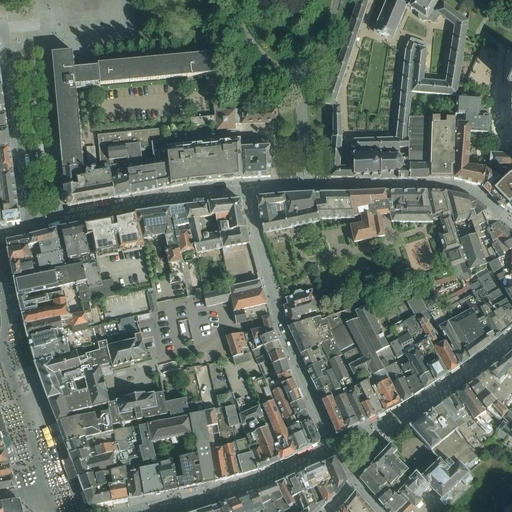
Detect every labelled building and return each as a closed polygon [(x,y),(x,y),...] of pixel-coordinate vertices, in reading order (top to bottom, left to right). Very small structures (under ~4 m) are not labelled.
[(364,15),(368,1),(364,0),(357,0),(354,12),(364,15)] [(402,16),(404,10),(405,11),(405,9),(407,4),(402,2),(402,0),(382,0),(386,1),(385,2),(386,2),(383,8),(382,9),(383,10),(380,16),(380,15),(379,16),(380,17),(377,23),(376,23),(376,24),(377,24),(374,30),(374,29),(373,31),(374,31),(373,31),(377,33),(379,34),(379,35),(385,38),(386,37),(387,38),(388,37),(392,39),(393,38),(393,39),(393,38),(393,37),(395,32),(396,32),(396,31),(398,25),(399,25),(399,24),(399,23),(401,17),(402,18),(402,16)] [(434,7),(438,1),(436,0),(412,0),(408,7),(419,14),(418,16),(419,19),(422,22),(426,21),(426,20),(429,22),(429,21),(434,24),(440,15),(436,12),(438,10),(434,7)] [(468,22),(443,3),(438,10),(436,12),(440,15),(454,26),(467,28),(468,22)] [(359,30),(364,15),(354,12),(349,27),(359,30)] [(465,42),(466,32),(467,28),(454,26),(452,40),(465,42)] [(354,44),(359,30),(349,27),(344,41),(354,44)] [(426,44),(424,43),(411,38),(410,39),(408,43),(408,44),(417,47),(426,50),(426,49),(425,49),(426,44)] [(463,55),(465,42),(452,40),(450,53),(463,55)] [(511,51),(508,48),(507,50),(485,40),(464,87),(491,99),(491,148),(511,151),(511,51)] [(350,58),(354,44),(344,41),(340,55),(350,58)] [(414,59),(417,47),(408,44),(405,52),(404,58),(414,59)] [(424,67),(426,50),(417,47),(414,59),(414,66),(424,67)] [(65,52),(52,53),(62,169),(84,167),(84,166),(83,166),(76,86),(99,84),(100,85),(219,74),(217,53),(216,53),(204,54),(197,55),(98,64),(98,66),(94,67),(79,68),(74,68),(73,52),(73,51),(65,52)] [(460,69),(463,55),(450,53),(448,67),(460,69)] [(345,73),(350,58),(340,55),(335,70),(345,73)] [(413,74),(414,66),(414,59),(404,58),(403,73),(413,74)] [(423,80),(424,67),(414,66),(413,74),(412,89),(411,92),(419,93),(420,81),(423,80)] [(458,82),(460,69),(448,67),(446,80),(458,82)] [(340,88),(345,73),(335,70),(330,85),(340,88)] [(412,89),(413,74),(403,73),(401,87),(412,89)] [(433,94),(434,82),(423,80),(420,81),(419,93),(433,94)] [(456,96),(458,82),(446,80),(445,83),(448,83),(447,95),(456,96)] [(447,95),(448,83),(445,83),(434,82),(433,94),(447,95)] [(334,106),(340,88),(330,85),(325,98),(324,104),(332,106),(334,106)] [(410,104),(411,92),(412,89),(401,87),(400,102),(410,104)] [(215,92),(212,93),(213,102),(213,103),(214,111),(224,110),(224,108),(223,92),(221,92),(216,92),(215,92)] [(479,113),(480,97),(456,96),(455,115),(466,116),(479,117),(479,116),(484,116),(484,114),(479,113)] [(409,118),(410,104),(400,102),(398,117),(409,118)] [(333,116),(332,138),(341,138),(340,116),(340,106),(334,106),(333,106),(333,116)] [(224,112),(215,112),(216,130),(235,129),(234,124),(241,124),(278,122),(276,108),(252,109),(242,109),(224,110),(224,112)] [(454,145),(455,118),(451,118),(451,114),(432,114),(432,118),(430,179),(452,178),(454,145)] [(488,133),(489,120),(489,114),(484,114),(484,116),(479,116),(479,117),(466,116),(465,125),(469,125),(468,132),(488,133)] [(465,125),(466,116),(455,115),(455,118),(454,145),(468,146),(468,132),(469,125),(465,125)] [(191,118),(191,125),(191,126),(215,124),(215,116),(191,118)] [(407,132),(409,118),(398,117),(397,131),(407,132)] [(430,179),(432,118),(409,118),(407,132),(408,148),(408,154),(409,179),(430,179)] [(181,127),(191,126),(191,125),(172,127),(171,127),(163,128),(164,128),(97,135),(100,166),(109,166),(109,160),(107,147),(125,145),(164,141),(164,129),(181,128),(181,127)] [(0,148),(10,147),(7,130),(0,131),(0,148)] [(408,148),(407,132),(397,131),(396,139),(389,139),(389,155),(398,155),(400,154),(399,148),(408,148)] [(341,138),(332,138),(331,137),(331,159),(340,159),(341,138)] [(389,155),(389,139),(370,140),(370,150),(369,150),(369,152),(371,152),(371,154),(379,154),(379,155),(389,155)] [(269,149),(268,148),(269,148),(269,140),(240,141),(240,149),(241,149),(242,179),(255,178),(255,179),(262,178),(270,177),(269,160),(270,160),(269,149)] [(370,150),(370,140),(351,141),(351,150),(353,150),(353,154),(371,154),(371,152),(369,152),(369,150),(370,150)] [(164,141),(125,145),(127,158),(131,195),(171,188),(166,149),(165,149),(165,141),(165,142),(164,141)] [(240,149),(240,141),(217,143),(220,181),(242,179),(241,149),(240,149)] [(220,181),(217,143),(183,147),(184,165),(185,165),(187,185),(190,184),(201,183),(220,181)] [(110,166),(110,175),(115,198),(131,195),(127,158),(125,145),(107,147),(109,160),(109,166),(110,166)] [(452,178),(465,183),(471,184),(476,186),(482,188),(484,169),(478,168),(476,168),(473,167),(472,167),(471,167),(472,161),(467,161),(468,146),(454,145),(452,178)] [(10,147),(0,148),(0,176),(14,175),(10,147)] [(94,147),(87,148),(89,163),(95,162),(94,147)] [(184,165),(183,147),(166,149),(171,188),(187,185),(185,165),(184,165)] [(511,154),(490,153),(490,164),(511,164),(511,154)] [(403,159),(402,158),(398,155),(389,155),(379,155),(379,154),(371,154),(353,154),(351,154),(350,155),(350,157),(351,159),(352,159),(353,167),(346,167),(347,168),(348,168),(348,177),(347,177),(354,177),(355,177),(355,179),(378,179),(398,179),(399,170),(403,167),(405,167),(405,166),(403,166),(403,160),(405,159),(404,158),(403,159)] [(409,179),(408,154),(400,154),(398,155),(402,158),(403,159),(404,158),(405,159),(403,160),(403,166),(405,166),(405,167),(403,167),(399,170),(398,179),(409,179)] [(348,177),(348,168),(347,168),(346,167),(345,167),(339,167),(340,159),(331,159),(330,175),(330,177),(341,178),(344,178),(347,177),(348,177)] [(491,192),(508,176),(504,179),(502,178),(500,179),(496,176),(489,173),(492,168),(485,165),(484,169),(482,188),(488,194),(491,192)] [(110,166),(109,166),(100,166),(90,167),(91,172),(86,173),(86,178),(77,180),(78,187),(64,188),(65,204),(65,205),(66,205),(66,206),(67,206),(68,207),(69,207),(115,198),(110,175),(110,166)] [(84,167),(62,169),(63,175),(63,177),(64,188),(78,187),(77,180),(86,178),(86,173),(85,167),(84,167)] [(491,192),(488,194),(489,195),(498,205),(511,214),(511,173),(511,174),(508,176),(491,192)] [(19,210),(15,180),(14,175),(0,176),(0,201),(1,208),(0,208),(0,213),(19,210)] [(391,222),(433,223),(432,220),(433,220),(429,198),(428,197),(428,193),(427,192),(428,192),(428,191),(383,192),(387,205),(388,205),(390,215),(391,222)] [(455,224),(445,192),(434,192),(431,191),(428,191),(428,192),(427,192),(428,193),(428,197),(429,198),(433,220),(437,219),(440,218),(440,221),(442,226),(439,227),(439,228),(437,233),(438,237),(437,238),(438,243),(439,243),(440,244),(441,245),(440,246),(441,251),(443,252),(444,253),(443,254),(442,255),(444,259),(444,258),(446,260),(446,261),(445,262),(447,267),(449,268),(452,267),(458,265),(467,262),(460,240),(455,224)] [(382,224),(381,216),(386,215),(390,215),(388,205),(387,205),(383,192),(380,192),(376,193),(348,193),(349,219),(354,219),(354,217),(360,216),(362,224),(350,226),(352,235),(354,243),(385,237),(382,224)] [(469,197),(445,192),(455,224),(467,220),(468,222),(471,221),(476,235),(460,240),(467,262),(470,270),(473,269),(488,264),(488,265),(492,263),(487,250),(485,246),(482,239),(481,234),(479,226),(486,223),(482,213),(486,210),(477,201),(469,197)] [(349,219),(348,193),(320,194),(313,194),(319,219),(334,219),(349,219)] [(319,219),(313,194),(284,196),(287,229),(293,227),(297,227),(312,223),(319,222),(319,219)] [(287,229),(284,196),(284,195),(257,198),(263,234),(277,231),(287,229)] [(249,244),(246,231),(241,201),(208,204),(210,217),(215,217),(219,234),(222,249),(223,254),(227,253),(226,248),(249,244)] [(219,234),(216,234),(208,235),(204,218),(210,217),(208,204),(183,207),(189,225),(190,232),(196,254),(222,249),(219,234)] [(170,209),(169,209),(179,254),(191,251),(193,261),(198,260),(196,254),(190,232),(189,225),(183,207),(170,209)] [(169,209),(135,213),(137,225),(139,225),(142,239),(151,239),(165,237),(167,249),(166,250),(171,274),(168,275),(170,285),(184,282),(179,254),(169,209)] [(19,210),(0,213),(1,224),(2,224),(16,222),(20,222),(19,210)] [(487,231),(500,221),(486,210),(482,213),(486,223),(479,226),(481,234),(487,231)] [(142,250),(141,247),(144,247),(142,239),(139,225),(137,225),(135,213),(115,218),(82,224),(86,237),(90,236),(94,254),(95,255),(102,254),(102,257),(114,255),(114,253),(125,251),(126,253),(142,250)] [(487,231),(481,234),(482,239),(486,237),(490,235),(505,226),(500,221),(487,231)] [(96,263),(95,255),(94,254),(90,236),(86,237),(82,224),(61,228),(68,259),(70,268),(96,263)] [(488,241),(484,243),(485,246),(487,245),(492,244),(493,244),(497,240),(510,230),(505,226),(490,235),(491,241),(488,241)] [(61,252),(56,229),(28,237),(30,246),(33,246),(38,244),(41,256),(61,252)] [(502,246),(511,239),(511,231),(510,230),(497,240),(499,240),(502,246)] [(30,246),(28,237),(6,241),(8,250),(27,246),(30,246)] [(511,250),(511,249),(511,239),(502,246),(499,240),(491,246),(492,247),(488,250),(487,250),(492,263),(500,259),(499,259),(504,256),(503,254),(511,251),(511,250)] [(36,258),(33,246),(30,246),(27,246),(8,250),(10,263),(37,258),(37,257),(36,258)] [(511,266),(511,249),(511,250),(511,251),(503,254),(504,256),(499,259),(500,259),(492,263),(488,265),(492,271),(493,274),(500,269),(502,268),(511,266)] [(65,269),(61,252),(41,256),(37,257),(37,258),(10,263),(14,279),(65,269)] [(470,270),(467,262),(458,265),(465,279),(471,277),(471,272),(470,270)] [(100,282),(99,277),(96,263),(70,268),(65,269),(14,279),(17,297),(30,295),(42,292),(62,288),(77,284),(87,282),(88,289),(101,286),(100,282)] [(458,265),(452,267),(455,277),(455,276),(461,281),(465,279),(458,265)] [(511,275),(511,266),(502,268),(500,269),(503,274),(506,277),(509,276),(511,276),(511,275)] [(511,284),(511,282),(509,276),(506,277),(503,274),(500,269),(493,274),(502,291),(504,290),(511,304),(511,284)] [(511,310),(501,292),(502,291),(493,274),(492,271),(478,279),(480,281),(469,286),(471,289),(473,294),(472,294),(473,294),(479,307),(485,317),(484,318),(496,339),(511,325),(511,310)] [(115,297),(112,280),(100,282),(101,286),(88,289),(90,301),(107,298),(115,297)] [(231,297),(262,290),(259,280),(229,287),(229,289),(231,297)] [(88,289),(87,282),(77,284),(80,303),(90,301),(88,289)] [(155,288),(148,290),(152,310),(159,308),(155,288)] [(232,301),(231,297),(229,289),(203,295),(206,307),(232,301)] [(266,304),(262,290),(231,297),(232,301),(234,312),(243,310),(266,304)] [(318,310),(312,291),(303,294),(303,293),(300,291),(295,292),(294,296),(285,299),(287,305),(283,306),(286,320),(287,323),(288,327),(300,322),(302,322),(301,319),(300,316),(318,310)] [(53,301),(65,298),(64,293),(62,292),(31,299),(30,295),(17,297),(22,315),(45,310),(44,308),(45,307),(44,304),(53,301)] [(479,307),(473,294),(442,312),(447,323),(470,359),(490,344),(496,339),(484,318),(485,317),(479,307)] [(412,318),(403,323),(435,382),(447,375),(443,368),(444,368),(440,359),(439,359),(417,320),(429,315),(427,310),(422,302),(419,297),(407,303),(415,317),(412,318)] [(69,316),(65,298),(53,301),(54,308),(45,310),(22,315),(25,326),(70,317),(69,316)] [(434,298),(422,302),(427,310),(429,315),(430,315),(441,310),(440,308),(434,298)] [(406,376),(391,346),(388,347),(383,338),(383,335),(377,323),(377,324),(365,300),(346,307),(347,310),(353,308),(357,318),(362,329),(384,370),(388,377),(389,376),(398,393),(402,403),(414,396),(404,377),(406,376)] [(57,331),(87,324),(88,324),(88,325),(91,325),(94,324),(91,309),(89,303),(81,304),(83,311),(78,312),(79,314),(73,315),(69,316),(70,317),(25,326),(28,339),(57,331)] [(270,316),(266,304),(243,310),(246,322),(261,318),(269,316),(270,318),(270,316)] [(300,322),(288,327),(294,341),(328,324),(332,332),(330,333),(339,352),(356,343),(346,324),(357,318),(353,308),(347,310),(325,318),(321,319),(321,318),(320,316),(302,322),(300,322)] [(246,322),(243,310),(234,312),(233,312),(236,324),(246,322)] [(470,359),(447,323),(442,312),(441,310),(430,315),(432,318),(437,328),(438,327),(445,339),(447,338),(451,345),(449,346),(461,365),(469,359),(470,359)] [(459,366),(445,342),(436,347),(434,343),(437,341),(426,321),(432,318),(430,315),(429,315),(417,320),(439,359),(440,359),(444,368),(443,368),(447,375),(459,366)] [(254,341),(274,333),(272,325),(271,321),(270,318),(269,316),(261,318),(263,323),(264,328),(251,331),(243,333),(246,344),(249,343),(254,341)] [(127,325),(136,323),(135,317),(126,319),(127,325)] [(398,393),(389,376),(388,377),(384,370),(362,329),(357,318),(346,324),(356,343),(358,348),(343,355),(353,376),(364,371),(368,380),(384,412),(395,407),(402,403),(398,393)] [(435,382),(403,323),(402,322),(392,327),(398,340),(423,387),(424,389),(435,382)] [(87,324),(57,331),(60,341),(31,349),(32,353),(36,364),(70,354),(69,350),(81,347),(82,351),(84,350),(96,347),(91,328),(88,328),(88,326),(87,324)] [(341,356),(330,333),(332,332),(328,324),(294,341),(301,354),(321,344),(326,355),(329,361),(339,357),(341,356)] [(124,331),(125,338),(133,336),(131,329),(124,331)] [(60,341),(57,331),(28,339),(31,349),(60,341)] [(247,348),(246,344),(243,333),(238,334),(226,337),(233,358),(233,359),(243,355),(242,349),(247,348)] [(254,341),(249,343),(251,349),(252,351),(257,349),(263,347),(278,341),(274,333),(254,341)] [(116,402),(115,403),(115,402),(112,402),(109,403),(100,367),(111,364),(112,368),(142,360),(141,357),(146,355),(145,350),(141,335),(135,336),(135,340),(108,347),(106,342),(98,344),(99,351),(85,355),(84,350),(82,351),(77,352),(70,354),(36,364),(35,364),(56,419),(57,422),(71,419),(70,416),(70,414),(92,408),(108,404),(108,407),(109,410),(117,409),(116,402)] [(423,387),(398,340),(390,344),(391,346),(406,376),(404,377),(414,396),(424,389),(423,387)] [(278,341),(263,347),(268,356),(282,350),(278,341)] [(326,355),(321,344),(301,354),(307,369),(317,364),(316,361),(320,359),(326,355)] [(257,349),(252,351),(254,358),(256,357),(260,356),(258,351),(257,349)] [(285,359),(282,350),(268,356),(269,359),(272,365),(285,359)] [(243,355),(233,359),(235,366),(250,361),(248,354),(243,355)] [(340,384),(329,361),(326,355),(320,359),(325,370),(321,372),(323,378),(313,382),(318,392),(327,388),(326,385),(336,382),(338,385),(340,384)] [(357,386),(360,385),(356,376),(350,379),(339,357),(329,361),(340,384),(358,425),(375,417),(366,399),(364,400),(357,386)] [(290,371),(285,359),(272,365),(277,376),(290,371)] [(325,370),(320,359),(316,361),(317,364),(307,369),(313,382),(323,378),(321,372),(325,370)] [(476,378),(475,380),(489,395),(502,406),(508,411),(509,412),(511,408),(511,367),(504,360),(499,363),(476,378)] [(293,379),(290,371),(277,376),(278,379),(281,385),(293,379)] [(286,430),(264,380),(263,377),(250,383),(259,406),(261,411),(262,413),(261,413),(265,422),(267,427),(269,432),(276,450),(275,450),(279,462),(296,453),(286,430)] [(300,425),(295,415),(290,405),(286,395),(281,385),(278,379),(271,382),(269,378),(264,380),(286,430),(296,453),(311,446),(301,424),(300,425)] [(297,390),(293,379),(281,385),(286,395),(297,390)] [(384,412),(368,380),(360,385),(357,386),(364,400),(366,399),(375,417),(384,412)] [(475,380),(467,386),(487,410),(502,423),(504,420),(510,413),(509,412),(508,411),(502,406),(489,395),(475,380)] [(0,383),(0,390),(2,395),(11,391),(7,381),(0,383)] [(331,396),(332,396),(347,430),(358,425),(340,384),(338,385),(336,382),(326,385),(327,388),(331,396)] [(32,385),(35,401),(44,400),(42,384),(32,385)] [(490,419),(485,412),(466,387),(455,394),(468,415),(470,414),(482,430),(481,430),(485,436),(490,439),(495,434),(489,427),(490,426),(487,421),(490,419)] [(331,396),(327,388),(318,392),(322,401),(332,396),(331,396)] [(301,400),(297,390),(286,395),(290,405),(301,400)] [(117,409),(109,410),(111,421),(112,425),(113,431),(117,430),(116,425),(167,414),(165,403),(163,392),(159,393),(154,394),(154,393),(145,395),(144,393),(137,394),(132,395),(125,397),(125,399),(116,401),(116,402),(115,402),(115,403),(116,402),(117,409)] [(233,445),(232,445),(229,431),(230,431),(225,408),(237,405),(235,401),(233,393),(216,397),(218,409),(214,410),(217,425),(222,448),(229,479),(241,476),(240,475),(233,445)] [(468,415),(455,394),(448,399),(474,437),(477,442),(479,441),(485,436),(481,430),(482,430),(470,414),(468,415)] [(347,430),(332,396),(322,401),(336,435),(347,430)] [(265,422),(261,413),(262,413),(261,411),(259,406),(244,413),(242,406),(244,405),(242,398),(235,401),(237,405),(242,425),(242,426),(245,436),(247,440),(257,470),(279,462),(275,450),(276,450),(269,432),(267,427),(265,422)] [(189,416),(187,404),(186,399),(165,403),(167,414),(169,421),(189,417),(190,417),(189,416)] [(210,450),(207,427),(204,413),(201,399),(199,399),(199,402),(187,404),(189,416),(190,417),(189,417),(192,434),(193,434),(195,435),(197,452),(202,484),(215,482),(210,450)] [(474,437),(448,399),(441,404),(467,444),(477,453),(484,445),(479,441),(477,442),(474,437)] [(306,410),(301,400),(290,405),(295,415),(306,410)] [(467,444),(441,404),(409,427),(439,460),(447,468),(463,455),(469,462),(478,454),(477,453),(467,444)] [(237,405),(225,408),(230,431),(229,431),(232,445),(233,445),(240,475),(242,475),(257,471),(257,470),(247,440),(245,436),(242,426),(242,425),(237,405)] [(58,423),(53,425),(57,435),(61,433),(97,424),(111,421),(109,410),(101,412),(95,414),(71,419),(57,422),(58,423)] [(217,425),(214,410),(205,413),(204,413),(207,427),(210,450),(215,482),(229,479),(222,448),(215,449),(213,434),(219,434),(217,425)] [(311,421),(306,410),(295,415),(300,425),(301,424),(311,421)] [(511,414),(510,413),(504,420),(498,430),(511,439),(511,414)] [(187,435),(192,434),(189,417),(169,421),(168,421),(167,420),(166,420),(167,421),(163,422),(163,421),(161,421),(162,422),(147,425),(151,443),(152,443),(156,442),(156,443),(157,443),(157,442),(161,441),(161,442),(162,442),(162,441),(165,440),(166,441),(167,441),(166,440),(170,439),(171,440),(172,440),(172,444),(178,443),(177,439),(178,439),(178,438),(181,437),(182,438),(183,438),(183,436),(186,436),(187,437),(188,437),(187,435)] [(113,431),(112,425),(111,421),(97,424),(61,433),(65,443),(78,440),(100,435),(113,432),(113,431)] [(319,439),(311,421),(301,424),(311,446),(317,444),(319,439)] [(164,493),(160,475),(156,459),(152,443),(151,443),(147,425),(139,427),(143,446),(139,447),(143,463),(144,463),(143,462),(151,460),(152,464),(154,463),(155,467),(147,468),(152,495),(164,493)] [(127,440),(124,429),(117,430),(113,431),(113,432),(100,435),(78,440),(65,443),(69,454),(95,447),(95,448),(116,443),(127,440)] [(129,450),(127,440),(116,443),(95,448),(95,447),(69,454),(73,463),(113,453),(129,450)] [(403,482),(407,478),(404,474),(408,471),(393,455),(397,451),(390,445),(370,466),(386,483),(387,482),(388,484),(392,489),(397,494),(398,492),(404,487),(403,485),(404,484),(403,482)] [(0,467),(10,466),(5,449),(0,449),(0,467)] [(202,484),(197,452),(185,454),(185,457),(179,458),(181,468),(182,478),(180,478),(176,479),(179,489),(182,489),(202,484)] [(117,469),(113,453),(73,463),(79,480),(117,470),(117,469)] [(176,479),(172,456),(156,459),(160,475),(164,493),(179,489),(176,479)] [(347,481),(335,457),(322,464),(330,481),(331,482),(337,480),(343,486),(347,481)] [(410,511),(422,501),(418,497),(427,489),(429,492),(432,490),(441,499),(439,501),(445,507),(452,500),(447,495),(461,482),(466,487),(472,480),(467,475),(469,474),(459,464),(450,472),(447,468),(439,460),(421,478),(416,473),(414,474),(409,480),(407,478),(403,482),(404,484),(403,485),(404,487),(398,492),(401,495),(407,502),(396,511),(410,511)] [(140,471),(140,470),(141,470),(144,469),(144,463),(143,463),(125,467),(125,468),(126,468),(127,473),(126,473),(127,480),(129,499),(144,496),(140,471)] [(330,481),(322,464),(304,472),(311,489),(316,487),(330,481)] [(0,478),(13,476),(10,466),(0,467),(0,478)] [(386,483),(370,466),(359,479),(378,501),(392,489),(388,484),(387,482),(386,483)] [(126,473),(127,473),(126,468),(125,468),(117,469),(117,470),(79,480),(83,492),(99,488),(106,486),(106,484),(113,483),(127,480),(126,473)] [(152,495),(147,468),(144,469),(141,470),(140,470),(140,471),(144,496),(152,495)] [(311,489),(304,472),(296,475),(296,476),(303,493),(311,489)] [(13,476),(0,478),(0,489),(16,487),(13,476)] [(292,498),(303,493),(296,476),(286,480),(290,489),(288,489),(292,498)] [(290,489),(286,480),(275,484),(280,494),(288,508),(289,509),(290,511),(297,511),(295,506),(295,507),(292,498),(288,489),(290,489)] [(337,480),(331,482),(332,487),(330,488),(334,497),(336,494),(343,486),(337,480)] [(332,487),(331,482),(330,481),(316,487),(325,505),(334,497),(330,488),(332,487)] [(127,499),(125,483),(113,485),(114,491),(110,492),(112,502),(127,499)] [(280,494),(275,484),(255,492),(264,511),(290,511),(289,509),(288,508),(280,494)] [(114,491),(113,485),(109,485),(106,486),(99,488),(103,504),(112,502),(110,492),(114,491)] [(303,493),(292,498),(295,507),(295,506),(300,504),(303,511),(301,511),(318,511),(321,510),(325,505),(316,487),(311,489),(303,493)] [(103,504),(99,488),(83,492),(88,504),(91,506),(103,504)] [(397,494),(392,489),(378,501),(383,507),(397,494)] [(373,511),(357,494),(355,491),(344,505),(348,511),(373,511)] [(264,511),(255,492),(247,494),(254,511),(264,511)] [(254,511),(247,494),(238,498),(242,511),(254,511)] [(395,496),(383,507),(387,511),(396,511),(407,502),(401,495),(397,498),(395,496)] [(37,498),(33,499),(35,511),(43,511),(43,509),(40,510),(37,498)] [(242,511),(238,498),(228,501),(231,511),(242,511)] [(23,511),(19,499),(1,502),(3,511),(23,511)] [(231,511),(228,501),(220,504),(222,511),(231,511)]
